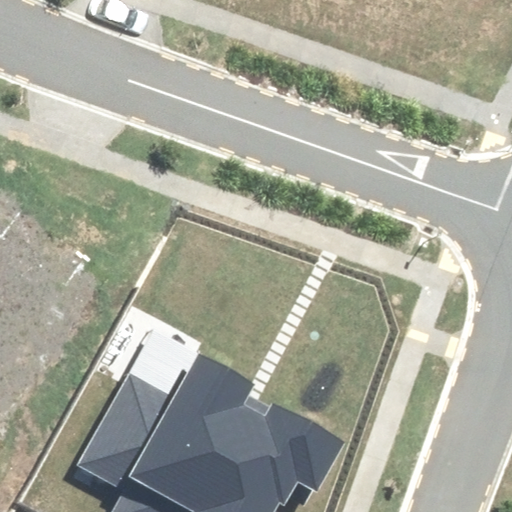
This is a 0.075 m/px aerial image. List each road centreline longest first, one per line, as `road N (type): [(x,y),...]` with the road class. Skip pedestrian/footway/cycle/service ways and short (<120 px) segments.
road 1 (residential): [(511,213),(0,33)]
road 2 (residential): [(511,336),(448,511)]
